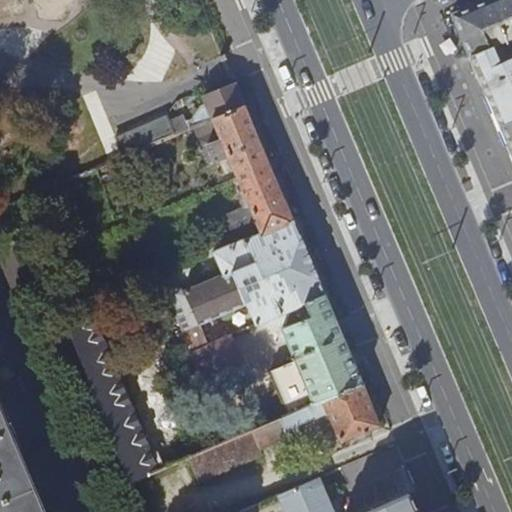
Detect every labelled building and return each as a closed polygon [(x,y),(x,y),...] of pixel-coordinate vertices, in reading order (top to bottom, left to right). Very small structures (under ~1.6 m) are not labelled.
[(511,0),(492,0),(452,17),(474,68),(511,158),(511,0)] [(170,116),(127,135),(135,154),(215,120),(246,107),(237,85),(206,98),(209,104),(204,106),(195,119),(189,122),(187,118),(173,123),(170,116)] [(215,120),(223,140),(209,145),(216,162),(230,156),(238,178),(270,164),(246,107),(215,120)] [(270,164),(238,178),(241,183),(273,170),(270,164)] [(241,183),(250,205),(226,214),(235,234),(258,224),(263,235),(295,222),(294,220),(274,173),(273,170),(241,183)] [(215,254),(225,277),(179,297),(185,310),(191,307),(199,327),(200,326),(209,346),(232,336),(233,337),(299,309),(300,311),(327,299),(295,222),(263,235),(215,254)] [(283,330),(297,362),(272,372),(291,416),(363,385),(327,299),(300,311),(304,321),(283,330)] [(184,333),(204,380),(244,364),(233,337),(232,336),(209,346),(200,326),(199,327),(184,333)] [(93,365),(83,369),(131,485),(159,473),(119,378),(102,385),(93,365)] [(291,416),(189,460),(200,484),(264,457),(261,449),(286,438),(288,442),(306,435),(318,461),(345,450),(343,444),(381,428),(363,385),(291,416)] [(0,511),(42,511),(0,412),(0,511)] [(270,501),(274,511),(321,511),(310,484),(270,501)] [(416,511),(409,495),(370,511),(416,511)] [(246,511),(274,511),(270,501),(246,511)]
